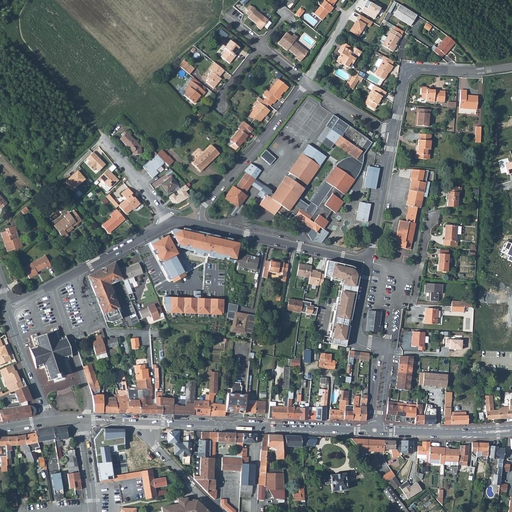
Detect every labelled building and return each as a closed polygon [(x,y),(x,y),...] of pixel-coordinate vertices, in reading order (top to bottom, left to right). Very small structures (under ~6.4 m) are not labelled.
[(320,6),(313,14),(322,20),(326,15),(325,14),(327,11),(329,13),(333,8),(331,7),(334,3),(336,0),(317,0),(317,1),(317,4),(320,6)] [(370,2),(367,8),(364,7),(361,12),(374,19),(381,8),(370,2)] [(416,15),(400,5),(393,15),(410,26),(416,15)] [(248,17),(256,24),(258,25),(256,27),(260,30),(268,20),(254,9),(255,9),(252,6),(246,13),(249,15),(248,17)] [(388,12),(383,20),(388,22),(392,15),(388,12)] [(400,35),(392,30),(391,29),(386,38),(383,36),(380,41),(383,43),(382,46),(392,52),(396,46),(395,45),(398,40),(401,35),(400,35)] [(296,56),(297,57),(296,59),(300,62),(308,52),(294,41),(294,42),(290,39),(291,37),(286,33),(277,43),(286,51),(288,49),(296,56)] [(433,46),(430,49),(435,53),(441,58),(444,54),(444,55),(455,43),(447,36),(436,48),(433,46)] [(226,49),(220,56),(229,64),(236,55),(234,54),(239,48),(230,40),(224,48),(226,49)] [(338,57),(335,62),(341,65),(342,65),(347,68),(350,63),(352,64),(356,56),(358,57),(361,52),(353,48),(353,49),(342,42),(337,51),(338,52),(341,55),(340,56),(338,57)] [(394,63),(384,57),(382,60),(381,59),(379,60),(376,65),(377,66),(379,68),(375,74),(384,80),(390,71),(391,71),(393,67),(392,66),(394,63)] [(183,61),(179,66),(189,75),(194,69),(183,61)] [(224,70),(214,62),(209,69),(211,71),(206,77),(208,79),(206,82),(213,88),(220,78),(218,76),(220,74),(221,74),(224,70)] [(351,84),(349,88),(352,90),(358,80),(361,82),(363,79),(357,75),(355,79),(351,84)] [(192,78),(190,80),(202,90),(205,87),(192,78)] [(280,95),(283,91),(287,86),(278,79),(268,91),(266,90),(262,95),(265,97),(272,103),(273,103),(277,99),(278,100),(281,96),(280,95)] [(186,92),(183,95),(193,104),(197,99),(200,96),(201,97),(205,92),(202,90),(190,80),(186,85),(187,86),(183,90),(186,92)] [(383,98),(386,93),(374,86),(371,83),(368,89),(371,91),(369,94),(370,94),(371,95),(365,105),(374,110),(377,105),(380,101),(382,97),(383,98)] [(420,87),(419,99),(425,99),(425,102),(434,102),(443,102),(444,91),(435,91),(435,90),(426,90),(426,88),(420,87)] [(465,98),(465,96),(466,90),(460,90),(459,108),(476,109),(477,97),(472,97),(472,98),(465,98)] [(263,100),(258,97),(256,100),(258,102),(252,109),(253,109),(247,116),(252,120),(254,118),(258,122),(261,118),(260,117),(261,115),(262,116),(264,117),(269,110),(266,108),(268,105),(263,100)] [(272,103),(265,97),(263,100),(268,105),(270,106),(272,103)] [(417,108),(416,126),(427,127),(428,119),(429,119),(430,110),(417,108)] [(316,232),(319,227),(322,229),(327,222),(325,219),(331,211),(335,213),(343,202),(339,199),(343,194),(344,194),(356,176),(358,172),(360,169),(362,164),(362,163),(361,162),(359,161),(372,142),(360,134),(349,126),(333,115),(325,126),(331,130),(321,143),(330,149),(334,144),(349,155),(352,157),(350,158),(347,158),(343,160),(341,161),(339,162),(338,164),(335,167),(325,181),(314,173),(326,157),(308,144),(288,172),(289,173),(296,177),(293,181),(286,177),(285,176),(273,194),(270,198),(266,195),(263,199),(259,205),(274,215),(277,211),(287,219),(291,214),(295,216),(294,217),(301,223),(302,221),(308,225),(307,226),(311,229),(311,228),(316,232)] [(238,147),(242,141),(244,139),(247,136),(246,135),(249,131),(250,132),(252,129),(243,121),(237,128),(238,129),(229,140),(233,143),(230,146),(235,150),(237,147),(238,147)] [(123,134),(119,138),(129,149),(129,150),(130,151),(131,152),(132,152),(132,154),(141,153),(140,146),(125,130),(122,133),(123,134)] [(416,148),(415,159),(426,159),(427,150),(430,150),(431,135),(419,134),(418,140),(417,148),(416,148)] [(200,171),(209,162),(218,153),(211,145),(192,163),(200,171)] [(161,150),(156,154),(163,161),(165,163),(168,166),(172,162),(161,150)] [(266,150),(260,156),(270,165),(276,159),(266,150)] [(92,152),(86,158),(89,161),(86,164),(92,170),(95,167),(98,171),(105,164),(92,152)] [(153,157),(152,158),(142,167),(145,170),(146,168),(148,171),(147,172),(152,178),(158,173),(156,170),(165,163),(163,161),(156,154),(153,157)] [(246,173),(255,179),(261,171),(251,164),(244,171),(246,173)] [(364,187),(375,189),(379,168),(368,166),(364,187)] [(100,179),(104,183),(101,186),(106,191),(118,180),(107,169),(97,178),(99,181),(100,179)] [(412,169),(409,179),(426,180),(427,171),(412,169)] [(77,170),(69,176),(70,178),(65,182),(72,190),(85,179),(77,170)] [(246,173),(235,188),(233,186),(224,198),(237,207),(245,195),(244,194),(251,184),(255,179),(246,173)] [(289,173),(286,177),(293,181),(296,177),(289,173)] [(171,177),(160,184),(167,193),(177,186),(171,177)] [(271,191),(255,179),(251,184),(260,191),(257,195),(263,199),(266,195),(270,198),(273,194),(270,193),(271,191)] [(426,180),(409,179),(409,180),(411,180),(406,205),(408,206),(405,221),(413,223),(417,207),(420,208),(426,180)] [(173,193),(168,196),(173,203),(177,203),(186,198),(187,192),(186,191),(189,189),(185,184),(176,191),(178,194),(176,196),(173,193)] [(113,199),(110,202),(115,208),(118,205),(125,214),(132,209),(131,208),(132,207),(134,209),(140,204),(134,196),(132,198),(130,195),(132,193),(127,187),(120,193),(125,198),(118,205),(113,199)] [(457,207),(457,193),(458,187),(448,187),(448,192),(446,192),(446,203),(447,203),(447,206),(457,207)] [(105,196),(101,200),(105,205),(110,202),(105,196)] [(360,202),(356,220),(367,222),(370,204),(360,202)] [(25,206),(20,210),(24,214),(28,211),(25,206)] [(111,216),(101,226),(108,233),(121,222),(117,217),(120,214),(116,209),(110,214),(111,216)] [(64,217),(53,225),(63,238),(67,235),(66,233),(73,228),(70,225),(74,222),(76,224),(81,220),(74,210),(69,214),(68,212),(63,216),(64,217)] [(413,223),(405,221),(399,220),(394,246),(409,249),(415,223),(413,223)] [(0,232),(2,237),(3,237),(6,244),(4,244),(7,252),(22,247),(19,237),(18,237),(14,225),(5,228),(6,230),(0,232)] [(442,245),(453,246),(454,241),(455,241),(456,234),(460,234),(460,226),(445,225),(444,240),(443,240),(442,245)] [(156,242),(150,245),(172,280),(192,268),(185,254),(197,257),(199,251),(235,260),(237,254),(240,241),(182,228),(177,229),(156,240),(156,242)] [(240,255),(238,263),(238,265),(256,270),(258,258),(254,257),(253,261),(250,261),(251,256),(241,254),(240,255)] [(447,254),(439,254),(438,254),(437,271),(447,271),(448,254),(447,254)] [(22,267),(28,277),(36,273),(36,272),(46,266),(47,268),(50,266),(44,255),(22,267)] [(114,261),(87,275),(106,322),(109,323),(120,319),(116,310),(117,309),(110,290),(111,290),(109,285),(121,278),(118,270),(114,261)] [(324,274),(323,276),(331,277),(331,279),(340,281),(336,303),(334,303),(333,310),(335,310),(332,323),(330,323),(329,330),(331,330),(328,343),(345,347),(358,276),(358,273),(356,270),(353,267),(327,261),(324,274)] [(263,272),(262,277),(266,278),(268,271),(277,273),(277,272),(282,273),(280,281),(284,282),(288,265),(284,264),(284,263),(279,262),(279,263),(270,262),(268,268),(264,267),(263,272)] [(130,283),(135,281),(132,276),(142,273),(138,263),(123,269),(127,279),(128,279),(130,283)] [(311,266),(298,263),(296,275),(309,277),(310,269),(311,266)] [(123,268),(118,270),(121,278),(122,281),(127,279),(123,269),(123,268)] [(314,270),(310,269),(309,277),(308,284),(317,285),(317,284),(320,273),(320,272),(314,271),(314,270)] [(223,275),(222,291),(229,291),(231,276),(223,275)] [(424,283),(424,293),(426,293),(425,301),(436,302),(437,293),(441,294),(441,284),(424,283)] [(223,299),(163,296),(162,303),(167,314),(169,314),(170,313),(220,314),(221,313),(223,313),(223,299)] [(289,299),(287,308),(291,309),(291,310),(300,312),(302,301),(289,299)] [(310,303),(302,301),(300,312),(315,315),(317,308),(309,306),(310,303)] [(240,313),(236,312),(237,305),(228,303),(228,305),(226,317),(233,319),(230,331),(236,332),(237,329),(240,330),(241,333),(244,334),(244,332),(251,334),(254,323),(247,321),(248,315),(243,313),(243,315),(240,314),(240,313)] [(153,304),(147,306),(147,307),(139,311),(142,319),(150,315),(153,321),(160,318),(158,314),(155,308),(153,304)] [(425,309),(424,324),(436,324),(437,309),(425,309)] [(365,331),(370,331),(374,332),(380,333),(381,326),(379,326),(380,312),(368,311),(365,331)] [(28,347),(30,354),(35,368),(36,368),(35,367),(38,366),(39,366),(39,364),(42,363),(42,365),(43,364),(48,379),(47,380),(48,381),(69,374),(69,373),(68,373),(63,359),(64,359),(63,358),(64,358),(64,356),(67,355),(67,357),(71,356),(71,357),(72,356),(65,335),(64,335),(64,336),(60,337),(56,326),(51,328),(52,331),(36,336),(35,333),(30,335),(34,346),(29,347),(29,346),(28,347)] [(96,340),(91,342),(96,356),(102,354),(101,352),(105,351),(102,341),(102,339),(105,338),(102,328),(98,330),(100,335),(97,336),(97,337),(95,338),(96,340)] [(412,332),(411,346),(418,346),(417,350),(424,351),(424,347),(423,347),(423,343),(427,343),(428,337),(424,337),(424,333),(423,333),(423,331),(413,331),(413,332),(412,332)] [(106,341),(102,341),(105,351),(106,352),(108,352),(107,348),(118,345),(116,338),(106,341)] [(138,338),(130,339),(132,350),(138,349),(137,347),(139,347),(138,338)] [(446,339),(446,347),(450,347),(450,349),(462,350),(463,340),(446,339)] [(0,340),(0,363),(11,359),(8,354),(7,354),(5,349),(3,345),(2,345),(0,340)] [(368,353),(359,352),(358,359),(368,361),(368,353)] [(319,362),(319,366),(323,368),(334,369),(334,364),(336,364),(336,362),(334,362),(334,360),(330,360),(331,354),(322,353),(321,354),(320,355),(319,356),(319,357),(320,358),(320,359),(321,359),(322,360),(323,360),(323,362),(319,362)] [(412,357),(399,356),(398,364),(411,365),(412,357)] [(91,364),(83,367),(92,395),(93,410),(93,412),(103,412),(103,395),(99,395),(99,389),(91,364)] [(411,365),(398,364),(397,372),(410,374),(411,365)] [(9,365),(0,368),(0,372),(2,377),(4,376),(10,392),(13,390),(23,386),(24,386),(22,381),(23,381),(22,378),(21,378),(20,378),(18,379),(15,371),(14,371),(12,372),(9,365)] [(144,366),(134,366),(134,370),(135,380),(137,380),(145,379),(148,378),(147,370),(144,370),(144,366)] [(117,402),(117,413),(126,413),(127,401),(129,401),(126,388),(123,370),(121,369),(120,369),(119,370),(118,371),(118,372),(118,375),(115,376),(117,383),(121,383),(123,391),(121,391),(121,390),(118,391),(119,394),(120,399),(117,402)] [(209,378),(209,393),(215,393),(216,393),(218,372),(207,372),(206,378),(209,378)] [(410,374),(397,372),(396,380),(409,382),(410,374)] [(419,372),(418,385),(432,386),(433,373),(419,372)] [(433,373),(432,386),(446,387),(446,374),(433,373)] [(177,375),(170,374),(169,383),(176,385),(177,380),(177,375)] [(8,391),(1,393),(2,395),(9,392),(10,392),(4,376),(2,377),(8,391)] [(307,408),(306,419),(324,420),(327,390),(328,378),(320,377),(318,395),(321,395),(320,397),(319,407),(315,407),(315,411),(312,411),(312,407),(308,407),(307,408)] [(148,378),(145,379),(147,389),(149,389),(149,396),(138,398),(140,414),(156,414),(155,405),(152,405),(151,398),(151,396),(152,396),(152,385),(151,385),(150,378),(148,378)] [(128,388),(126,388),(129,401),(127,401),(126,413),(140,414),(138,398),(149,396),(149,389),(147,389),(145,379),(137,380),(138,389),(137,389),(138,395),(136,395),(135,392),(133,390),(130,390),(128,388)] [(173,398),(172,415),(182,415),(193,416),(194,401),(195,381),(186,380),(185,400),(179,399),(179,397),(173,396),(173,398)] [(409,382),(396,380),(395,389),(408,390),(409,382)] [(240,383),(228,382),(227,390),(231,390),(230,395),(230,397),(227,396),(226,405),(225,412),(236,412),(236,410),(239,410),(240,395),(241,386),(240,386),(240,383)] [(245,395),(243,412),(254,413),(255,404),(250,404),(250,402),(248,402),(250,382),(248,382),(248,384),(246,384),(245,395)] [(10,392),(9,392),(9,394),(15,393),(16,395),(16,396),(17,399),(18,399),(19,398),(21,402),(25,401),(31,401),(25,386),(24,386),(23,386),(13,390),(10,392)] [(498,406),(498,409),(498,410),(499,419),(511,417),(511,392),(507,392),(507,389),(501,388),(501,392),(506,392),(506,400),(509,400),(508,406),(498,406)] [(329,409),(328,420),(335,421),(335,419),(343,419),(344,405),(345,400),(347,400),(348,397),(348,390),(341,390),(340,396),(342,396),(341,399),(339,399),(338,409),(329,409)] [(209,393),(209,395),(208,406),(210,407),(209,416),(224,416),(225,412),(226,405),(223,405),(212,403),(212,395),(214,395),(215,393),(209,393)] [(103,395),(103,412),(117,413),(117,402),(120,399),(119,394),(114,394),(114,397),(108,397),(108,395),(103,395)] [(163,397),(162,414),(172,415),(173,398),(165,398),(165,394),(162,394),(162,397),(163,397)] [(194,401),(193,416),(209,416),(210,407),(208,406),(209,395),(205,395),(205,396),(202,396),(200,396),(199,398),(199,401),(194,401)] [(240,395),(239,410),(236,410),(236,412),(243,412),(245,395),(240,395)] [(499,419),(498,410),(493,410),(492,395),(484,396),(486,419),(499,419)] [(26,407),(25,401),(21,402),(19,398),(18,399),(19,402),(20,407),(26,407)] [(269,406),(268,418),(286,419),(287,398),(282,398),(282,402),(283,402),(283,407),(275,406),(269,406)] [(287,398),(286,419),(298,419),(299,407),(291,407),(291,398),(287,398)] [(255,404),(254,413),(264,414),(265,401),(256,401),(255,404)] [(299,407),(298,419),(306,419),(307,408),(304,408),(304,406),(302,406),(302,402),(301,402),(301,401),(300,401),(300,402),(299,407)] [(397,403),(387,401),(386,414),(395,415),(397,403)] [(444,416),(444,425),(467,424),(467,415),(465,415),(465,413),(461,413),(461,411),(453,412),(453,416),(450,416),(450,401),(445,401),(444,416)] [(406,404),(397,403),(395,415),(405,416),(406,404)] [(416,405),(406,404),(405,416),(415,417),(416,405)] [(415,417),(414,423),(423,424),(423,415),(421,415),(422,404),(416,404),(416,405),(415,417)] [(423,415),(423,424),(434,424),(435,416),(435,408),(429,408),(429,404),(426,404),(423,415)] [(344,405),(343,419),(351,420),(353,405),(344,405)] [(14,408),(0,409),(0,420),(0,421),(6,419),(34,416),(34,414),(34,412),(34,411),(34,409),(33,408),(32,407),(31,407),(30,406),(29,406),(26,407),(20,407),(17,408),(17,407),(14,408)] [(52,428),(54,439),(55,446),(59,445),(58,440),(63,439),(67,438),(66,426),(52,428)] [(35,431),(35,432),(37,442),(38,442),(54,439),(52,428),(35,431)] [(102,429),(94,440),(96,452),(100,480),(113,479),(113,475),(110,446),(125,444),(125,429),(102,429)] [(168,433),(168,444),(174,444),(173,454),(179,454),(179,456),(183,456),(182,463),(189,464),(189,454),(190,454),(190,443),(182,442),(182,444),(178,444),(179,431),(170,431),(168,433)] [(25,434),(25,444),(30,448),(29,449),(30,451),(40,449),(38,442),(37,442),(35,432),(25,434)] [(196,453),(196,465),(208,465),(208,457),(209,439),(209,432),(201,432),(201,439),(199,439),(198,452),(198,453),(196,453)] [(209,432),(209,439),(216,439),(216,441),(237,442),(237,450),(237,455),(223,455),(223,457),(221,457),(221,470),(240,471),(240,463),(241,460),(242,433),(209,432)] [(242,433),(241,460),(247,461),(248,457),(246,457),(246,445),(246,443),(255,443),(255,434),(242,433)] [(15,436),(17,445),(21,445),(22,451),(24,450),(28,462),(32,461),(32,463),(34,463),(33,460),(30,451),(29,449),(30,448),(25,444),(25,434),(15,436)] [(262,434),(261,440),(267,440),(266,446),(275,446),(276,459),(282,458),(281,446),(281,435),(262,434)] [(281,446),(284,446),(300,447),(299,435),(284,435),(281,435),(281,446)] [(7,436),(7,445),(6,445),(7,458),(7,464),(12,464),(11,458),(10,458),(10,451),(12,451),(12,445),(17,445),(15,436),(7,436)] [(394,441),(350,438),(356,446),(362,454),(366,451),(382,452),(382,449),(390,449),(392,457),(400,455),(398,453),(394,449),(394,441)] [(267,440),(261,440),(261,450),(260,450),(258,477),(257,477),(256,499),(263,499),(263,489),(265,467),(265,463),(266,446),(267,440)] [(394,441),(394,449),(398,453),(401,452),(412,453),(412,441),(394,441)] [(477,452),(476,455),(481,455),(481,452),(487,452),(487,443),(477,443),(477,452)] [(457,466),(466,466),(468,445),(459,445),(459,449),(457,465),(457,466)] [(356,446),(353,449),(355,452),(356,451),(359,456),(362,454),(356,446)] [(417,446),(416,458),(425,458),(425,462),(428,462),(428,459),(429,449),(429,446),(421,446),(417,446)] [(429,449),(428,459),(429,459),(429,463),(444,464),(444,447),(429,446),(429,449)] [(444,447),(444,464),(457,465),(459,449),(448,449),(448,447),(444,447)] [(501,468),(502,459),(503,449),(496,448),(496,447),(490,447),(488,457),(497,458),(496,468),(497,468),(501,468)] [(65,463),(67,462),(76,461),(76,456),(75,456),(74,450),(68,451),(68,454),(64,454),(65,463)] [(196,452),(193,451),(193,479),(206,492),(208,465),(196,465),(196,453),(196,452)] [(208,465),(206,492),(214,500),(216,497),(216,490),(214,490),(214,480),(212,480),(213,458),(208,457),(208,465)] [(376,459),(370,463),(372,467),(375,470),(380,466),(378,462),(376,459)] [(501,468),(501,470),(502,471),(508,471),(509,464),(504,463),(505,459),(502,459),(501,468)] [(67,462),(69,472),(79,470),(76,461),(67,462)] [(240,471),(239,496),(250,497),(250,494),(251,494),(252,488),(252,485),(253,485),(253,482),(254,464),(247,464),(240,463),(240,471)] [(265,467),(263,489),(268,489),(273,497),(284,498),(283,467),(269,467),(265,467)] [(492,484),(499,485),(499,483),(501,470),(501,468),(497,468),(496,474),(494,474),(492,484)] [(150,469),(129,473),(113,475),(113,479),(113,481),(138,477),(138,476),(140,476),(139,474),(141,473),(142,476),(146,499),(156,497),(155,487),(165,485),(164,477),(154,479),(152,469),(150,469)] [(390,471),(381,478),(385,483),(388,480),(391,478),(394,477),(390,471)] [(79,472),(67,474),(70,489),(74,488),(75,490),(81,489),(79,472)] [(60,473),(51,474),(54,495),(63,493),(60,473)] [(329,475),(323,475),(324,484),(330,484),(331,491),(346,489),(345,482),(351,481),(350,473),(344,473),(329,475)] [(391,478),(388,480),(394,489),(400,485),(394,477),(391,478)] [(407,482),(399,486),(407,499),(422,490),(417,482),(410,486),(407,482)] [(499,485),(498,494),(501,495),(501,491),(506,492),(507,484),(499,483),(499,485)] [(181,492),(190,490),(191,490),(185,484),(181,492)] [(391,491),(385,495),(391,504),(394,502),(397,499),(391,491)] [(209,511),(197,500),(187,502),(185,502),(184,498),(184,496),(177,498),(178,503),(161,506),(162,511),(209,511)] [(220,499),(220,506),(227,511),(233,511),(235,511),(226,503),(226,499),(220,499)] [(397,499),(394,502),(399,510),(404,507),(397,499)]
